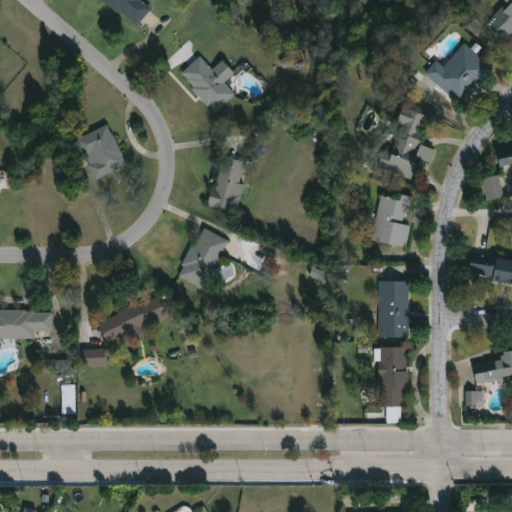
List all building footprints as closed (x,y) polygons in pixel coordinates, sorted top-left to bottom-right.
[(143,0),(143,1),(152,9),(137,27),(104,0),(143,0)] [(511,34),(505,42),(486,25),(509,0),(511,0),(511,34)] [(445,67),(465,44),(494,68),(475,90),(476,91),(463,106),(426,74),(438,61),(445,67)] [(283,68),(293,63),(289,56),(280,60),(283,68)] [(224,61),(235,74),(225,83),(236,95),(214,113),(182,74),(201,58),(213,71),(224,61)] [(413,180),(382,169),(403,107),(430,116),(420,145),(435,150),(430,164),(420,161),(413,180)] [(109,126),(127,166),(96,180),(78,139),(109,126)] [(498,145),(511,143),(511,166),(501,168),(498,145)] [(247,164),(235,212),(211,206),(223,157),(247,164)] [(505,198),(488,202),(483,179),(500,175),(505,198)] [(373,241),(381,194),(416,200),(407,247),(373,241)] [(228,240),(207,286),(181,274),(203,228),(228,240)] [(511,282),(470,276),(474,254),(511,260),(511,282)] [(410,339),(380,339),(380,282),(410,282),(410,339)] [(108,343),(99,319),(161,297),(169,318),(143,328),(146,338),(135,342),(133,334),(108,343)] [(35,339),(0,339),(0,311),(53,311),(53,332),(35,332),(35,339)] [(408,348),(408,408),(381,408),(380,349),(408,348)] [(108,350),(108,367),(84,367),(84,350),(108,350)] [(504,361),(503,354),(511,352),(511,381),(477,385),(475,364),(504,361)] [(466,406),(484,405),(483,391),(466,391),(466,406)]
